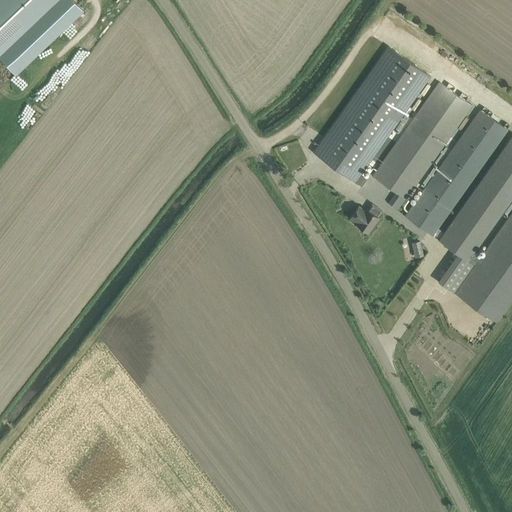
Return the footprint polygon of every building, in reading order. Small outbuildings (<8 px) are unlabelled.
[(0,0),(0,57),(0,51),(38,16),(54,0),(0,0)] [(389,45),(314,152),(354,181),(361,186),(367,178),(359,174),(430,75),(389,45)] [(374,176),(407,198),(444,146),(471,104),(439,81),(411,123),(374,176)] [(405,216),(432,235),(507,128),(480,109),(405,216)] [(511,136),(439,239),(468,260),(473,253),(511,198),(511,136)] [(382,210),(372,202),(368,209),(367,208),(366,209),(359,205),(350,217),(357,222),(356,223),(368,232),(379,216),(378,216),(382,210)] [(475,265),(455,292),(496,321),(511,298),(511,212),(480,258),(473,253),(468,260),(475,265)] [(413,242),(417,255),(423,254),(420,240),(413,242)]
